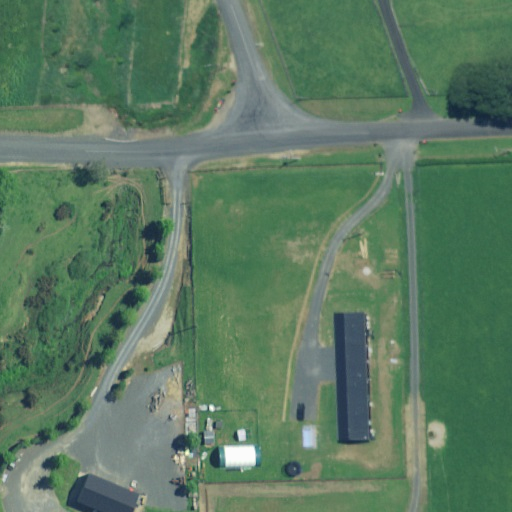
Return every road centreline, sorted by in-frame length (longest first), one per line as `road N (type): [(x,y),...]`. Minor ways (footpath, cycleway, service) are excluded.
road 1 (unclassified): [(0,145),(133,150),(280,138)]
road 2 (unclassified): [(280,138),(511,125)]
road 3 (unclassified): [(228,0),(280,138)]
